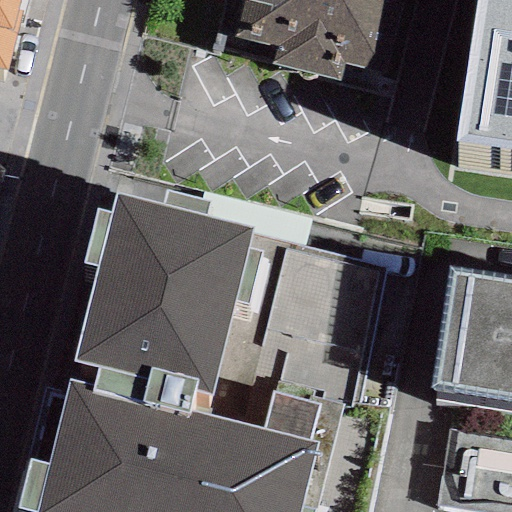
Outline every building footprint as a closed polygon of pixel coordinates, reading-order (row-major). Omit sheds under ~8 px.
[(0,0),(0,82),(3,83),(17,28),(14,27),(20,0),(0,0)] [(403,0),(242,0),(233,37),(276,48),(271,65),(339,82),(343,65),(385,76),(403,0)] [(511,0),(477,0),(452,170),(511,178),(511,0)] [(253,212),(116,177),(73,345),(97,351),(92,372),(190,397),(196,376),(210,379),(253,212)] [(511,511),(511,262),(449,252),(429,375),(438,377),(435,397),(453,400),(435,503),(487,511),(511,511)] [(92,372),(69,366),(34,502),(75,511),(296,511),(317,429),(190,397),(92,372)]
